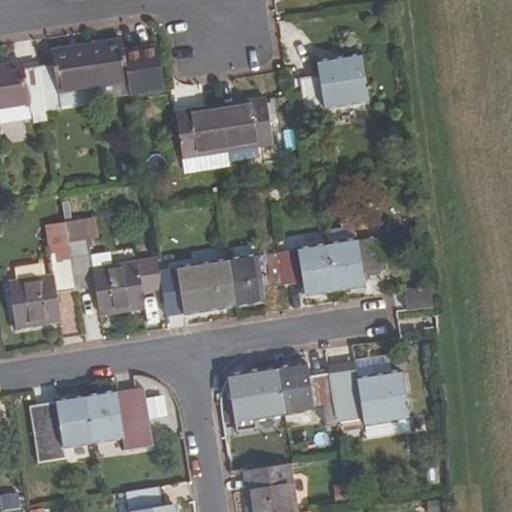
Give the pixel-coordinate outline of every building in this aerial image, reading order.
[(119,39),(85,44),(91,87),(126,81),(128,95),(144,93),(161,90),(155,52),(138,54),(137,48),(121,50),(119,39)] [(91,87),(85,44),(48,50),(50,64),(36,66),(42,111),(58,108),(57,93),(91,87)] [(367,100),(359,55),(315,62),(316,74),(298,78),(303,110),(367,100)] [(42,111),(36,66),(22,68),(21,63),(0,65),(0,108),(26,105),(28,114),(29,114),(42,111)] [(128,95),(126,81),(91,87),(94,100),(128,95)] [(57,93),(58,107),(94,101),(91,87),(57,93)] [(150,120),(146,96),(131,98),(135,122),(150,120)] [(264,98),(219,106),(225,150),(270,143),(264,98)] [(26,105),(0,108),(0,122),(29,119),(29,114),(28,114),(26,105)] [(225,150),(219,106),(174,112),(182,157),(225,150)] [(80,218),(63,221),(66,242),(74,290),(95,287),(99,313),(143,306),(140,290),(136,262),(92,269),(87,239),(84,239),(80,218)] [(353,226),(324,230),(327,245),(356,239),(353,226)] [(375,237),(327,245),(333,289),(364,285),(363,272),(380,269),(375,237)] [(74,290),(66,242),(48,245),(52,275),(10,282),(15,326),(59,319),(55,293),(74,290)] [(303,294),(333,289),(327,245),(276,252),(281,285),(300,283),(303,294)] [(281,285),(276,252),(227,260),(234,306),(264,300),(262,288),(281,285)] [(153,260),(136,262),(140,290),(157,287),(153,260)] [(234,306),(227,260),(176,270),(183,313),(234,306)] [(431,308),(428,288),(391,292),(395,313),(431,308)] [(391,375),(388,357),(353,361),(354,370),(356,381),(391,375)] [(334,418),(328,374),(309,376),(306,364),(277,368),(284,414),(321,408),(324,424),(335,423),(334,418)] [(284,414),(277,368),(247,372),(248,386),(230,389),(235,421),(284,414)] [(409,415),(403,373),(391,375),(356,381),(354,370),(328,374),(334,418),(339,418),(340,426),(409,415)] [(153,447),(145,389),(87,397),(94,442),(123,437),(125,451),(153,447)] [(94,442),(87,397),(29,406),(38,462),(65,459),(63,446),(94,442)] [(297,511),(289,463),(244,469),(250,511),(297,511)] [(335,503),(348,502),(347,482),(334,483),(335,503)] [(162,506),(159,486),(127,491),(130,511),(175,511),(174,505),(162,506)]
